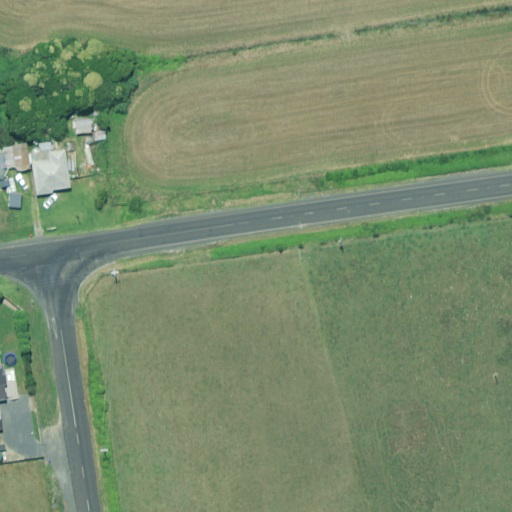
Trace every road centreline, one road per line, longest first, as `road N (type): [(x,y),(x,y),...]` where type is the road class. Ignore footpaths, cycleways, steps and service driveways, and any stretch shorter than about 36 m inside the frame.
road 1 (tertiary): [(51,253),(511,186)]
road 2 (unclassified): [(51,253),(90,511)]
